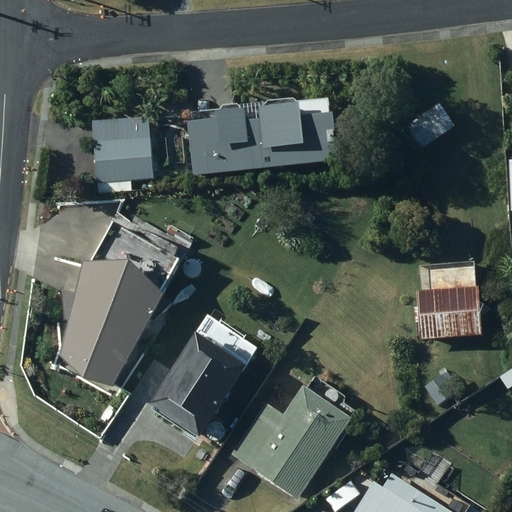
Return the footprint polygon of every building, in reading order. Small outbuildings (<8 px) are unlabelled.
[(202,112),(203,120),(181,123),(186,175),(328,160),(323,113),(319,113),(318,98),(287,101),(287,103),(255,106),(255,102),(230,104),(230,109),(202,112)] [(433,103),(398,128),(414,151),(449,126),(433,103)] [(141,117),(86,122),(92,185),(147,180),(141,117)] [(511,160),(501,161),(504,210),(511,209),(511,160)] [(103,347),(161,286),(117,244),(59,306),(65,312),(49,329),(88,366),(93,361),(98,365),(110,353),(103,347)] [(471,287),(410,291),(413,339),(475,335),(471,287)] [(137,404),(189,436),(234,365),(239,368),(252,348),(202,316),(190,337),(182,332),(137,404)] [(510,394),(511,392),(511,370),(499,382),(510,394)] [(459,390),(440,374),(425,393),(444,408),(459,390)] [(260,402),(226,455),(292,497),(344,418),(295,387),(278,414),(260,402)] [(444,511),(383,475),(360,511),(444,511)]
